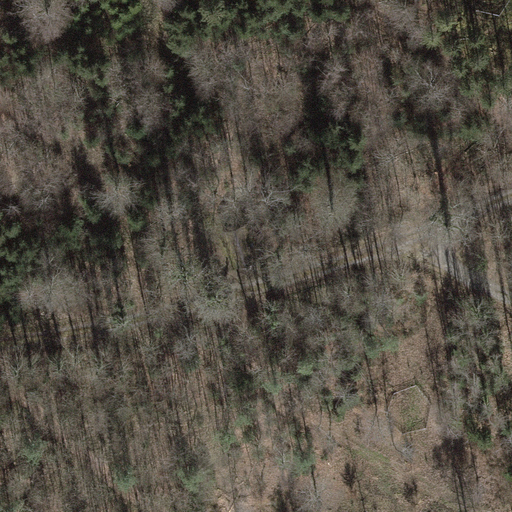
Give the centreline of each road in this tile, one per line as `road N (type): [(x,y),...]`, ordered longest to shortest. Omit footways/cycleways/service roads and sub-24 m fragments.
road 1 (track): [(0,340),(201,299),(511,197)]
road 2 (track): [(389,240),(511,291)]
